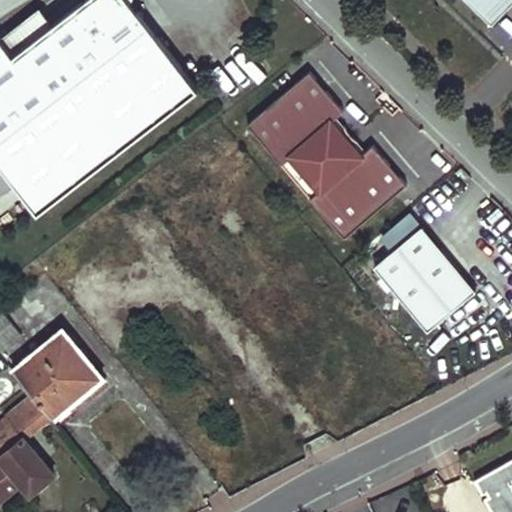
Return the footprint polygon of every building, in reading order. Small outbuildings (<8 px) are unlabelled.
[(0,37),(0,36),(0,161),(38,212),(198,88),(132,3),(130,0),(84,0),(53,23),(14,54),(0,37)] [(511,0),(471,0),(497,23),(511,7),(511,0)] [(40,6),(0,37),(14,54),(53,23),(40,6)] [(286,160),(300,177),(346,137),(348,132),(346,129),(346,126),(341,131),(332,120),(344,110),(310,70),(248,123),(282,163),(286,160)] [(346,137),(300,177),(315,194),(311,197),(345,236),(407,183),(388,160),(376,171),(346,137)] [(167,218),(277,352),(321,316),(279,264),(211,182),(167,218)] [(422,225),(374,265),(428,330),(476,290),(422,225)] [(346,278),(337,286),(350,301),(360,293),(346,278)] [(1,310),(0,310),(0,348),(1,350),(20,334),(1,310)] [(62,329),(13,369),(33,392),(53,417),(94,382),(74,358),(81,352),(62,329)] [(106,383),(101,377),(81,352),(74,358),(94,382),(53,417),(58,422),(106,383)] [(0,433),(0,500),(28,477),(37,488),(56,472),(28,438),(53,417),(33,392),(7,413),(8,416),(14,422),(0,433)] [(8,416),(0,421),(0,433),(14,422),(8,416)] [(511,511),(511,457),(476,478),(484,492),(490,489),(492,493),(487,496),(495,511),(511,511)]
